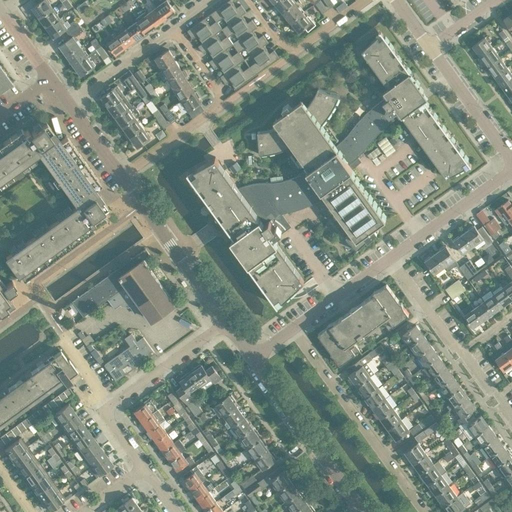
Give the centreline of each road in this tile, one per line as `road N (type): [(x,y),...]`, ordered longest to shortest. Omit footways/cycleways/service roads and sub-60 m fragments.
road 1 (residential): [(423,511),(290,331)]
road 2 (residential): [(142,467),(102,411),(225,322)]
road 3 (residential): [(121,176),(217,103),(218,92),(172,29)]
road 4 (residential): [(361,511),(252,359)]
road 5 (residential): [(225,322),(121,176)]
road 6 (residential): [(391,258),(511,171)]
road 7 (residential): [(511,162),(429,47)]
road 8 (residential): [(69,104),(172,29)]
road 9 (residential): [(290,331),(391,258)]
